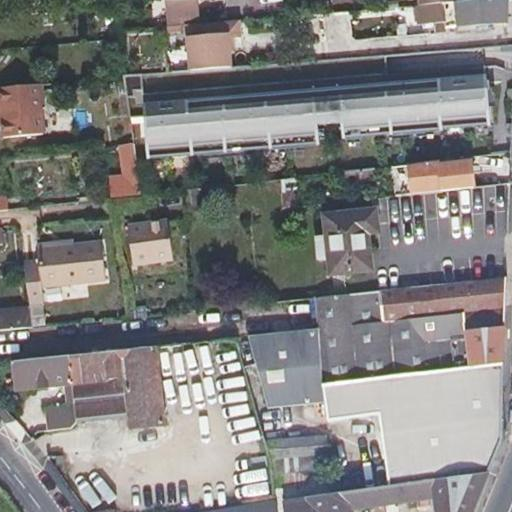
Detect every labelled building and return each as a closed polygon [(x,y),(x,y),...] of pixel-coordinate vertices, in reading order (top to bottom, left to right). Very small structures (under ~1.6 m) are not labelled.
[(167,0),(170,25),(187,24),(200,23),(198,0),(167,0)] [(448,16),(447,0),(445,0),(435,1),(437,17),(448,16)] [(447,0),(448,16),(449,24),(510,18),(508,0),(447,0)] [(200,23),(187,24),(191,70),(192,70),(231,67),(229,38),(241,37),(240,19),(200,23)] [(0,107),(2,107),(6,107),(7,120),(8,138),(48,134),(43,84),(0,87),(0,107)] [(491,151),(510,152),(511,115),(493,114),(491,151)] [(125,174),(139,172),(136,142),(122,144),(125,174)] [(470,162),(454,164),(438,167),(438,161),(426,163),(429,192),(473,186),(470,162)] [(204,213),(202,191),(197,192),(192,192),(187,193),(189,215),(204,213)] [(0,216),(33,213),(31,200),(0,203),(0,216)] [(368,236),(375,235),(381,235),(379,213),(326,217),(331,273),(371,269),(368,236)] [(173,264),(170,245),(168,227),(129,232),(134,269),(173,264)] [(36,249),(36,255),(75,250),(74,245),(36,249)] [(25,269),(31,320),(44,319),(40,291),(106,282),(101,247),(75,250),(36,255),(37,267),(25,269)] [(264,411),(321,404),(323,415),(329,414),(326,382),(505,362),(505,346),(506,278),(378,292),(313,299),(317,331),(246,339),(264,411)] [(209,343),(210,356),(240,354),(236,340),(209,343)] [(210,356),(209,343),(156,348),(159,379),(212,374),(210,356)] [(164,426),(159,379),(156,348),(122,352),(130,419),(131,430),(164,426)] [(78,425),(130,419),(122,352),(70,358),(73,386),(75,395),(78,425)] [(70,358),(41,361),(12,365),(15,392),(73,386),(70,358)] [(75,395),(45,398),(49,431),(70,431),(78,425),(75,395)] [(266,476),(296,472),(325,468),(321,438),(262,445),(265,458),(266,476)] [(349,511),(348,507),(433,494),(435,511),(471,511),(478,495),(489,470),(380,488),(280,504),(280,511),(349,511)]
